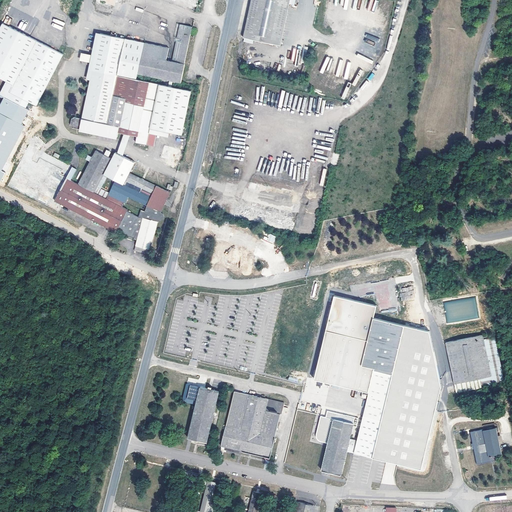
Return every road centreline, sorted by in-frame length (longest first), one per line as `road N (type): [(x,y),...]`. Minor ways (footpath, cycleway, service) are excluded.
road 1 (track): [(0,212),(79,257),(112,300),(109,373),(69,511)]
road 2 (unclassified): [(168,276),(232,0)]
road 3 (unclassified): [(511,232),(480,237),(462,200),(477,59),(495,0)]
road 4 (unclassified): [(125,442),(335,491)]
road 5 (unclassified): [(0,193),(168,276)]
road 6 (unclassified): [(125,442),(168,276)]
road 7 (unclassified): [(168,276),(233,284),(307,272)]
road 8 (unclassified): [(335,491),(463,497)]
